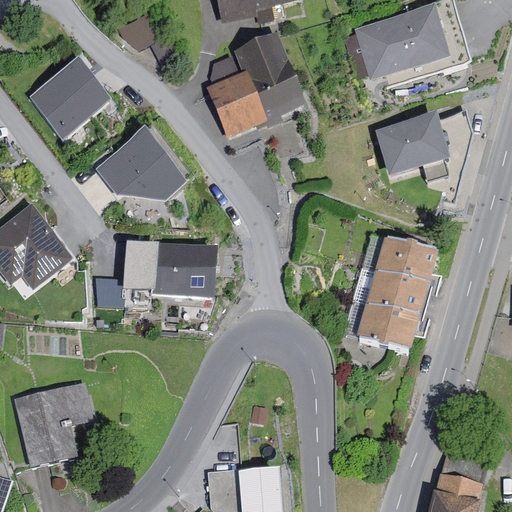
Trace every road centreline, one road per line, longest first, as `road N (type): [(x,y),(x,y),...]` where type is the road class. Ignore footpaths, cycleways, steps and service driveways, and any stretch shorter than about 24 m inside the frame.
road 1 (residential): [(271,334),(269,239),(195,135),(56,0)]
road 2 (tertiary): [(511,125),(439,395),(395,511)]
road 3 (tertiary): [(127,511),(176,458),(222,363),(239,343),(271,334)]
road 4 (tertiary): [(271,334),(291,341),(313,374),(321,511)]
road 5 (residential): [(0,104),(114,257)]
